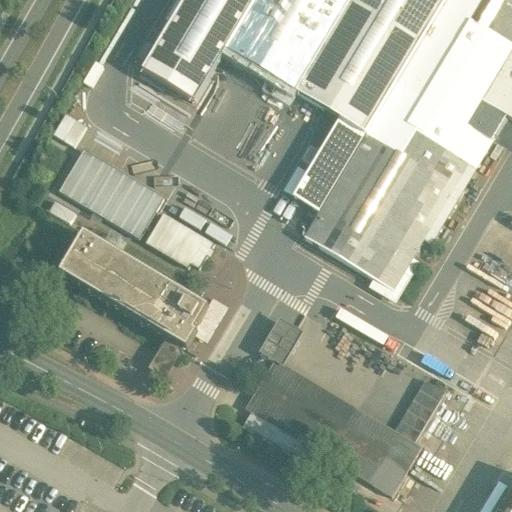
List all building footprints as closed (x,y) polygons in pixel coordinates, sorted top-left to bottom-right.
[(511,0),(187,0),(143,74),(195,105),(227,54),(340,123),(294,200),(320,216),(305,242),(374,283),(387,292),(385,295),(394,300),(415,266),(411,264),(412,262),(423,243),(430,248),(507,119),(511,122),(511,0)] [(59,194),(139,242),(164,201),(84,153),(59,194)] [(214,247),(164,217),(146,246),(188,272),(191,267),(199,272),(214,247)] [(209,311),(85,236),(60,278),(167,342),(184,352),(188,355),(199,337),(213,313),(209,311)] [(412,262),(411,264),(415,266),(394,300),(385,295),(387,292),(374,283),(369,291),(396,307),(420,267),(412,262)] [(209,311),(213,313),(199,337),(207,343),(224,314),(211,307),(209,311)] [(274,365),(275,363),(285,369),(305,337),(280,322),(259,356),(274,365)] [(184,352),(167,342),(149,372),(166,383),(184,352)] [(285,369),(275,363),(274,365),(246,413),(371,488),(387,463),(401,439),(395,435),(285,369)] [(395,435),(401,439),(415,447),(446,395),(426,384),(395,435)] [(415,447),(401,439),(387,463),(408,475),(422,451),(415,447)] [(408,475),(387,463),(371,488),(392,501),(408,475)] [(0,502),(9,486),(0,480),(0,502)]
